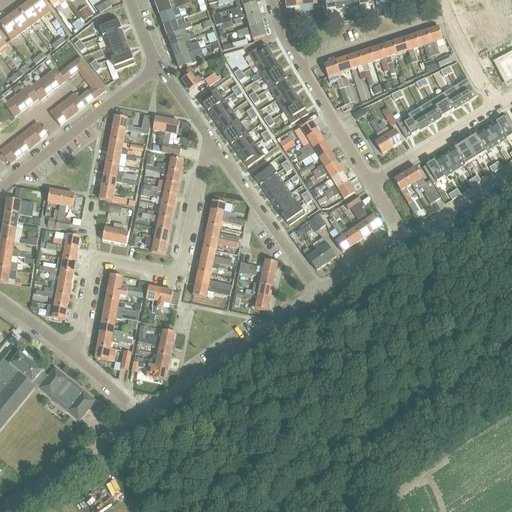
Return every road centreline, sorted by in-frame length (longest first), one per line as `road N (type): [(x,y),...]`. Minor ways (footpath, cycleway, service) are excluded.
road 1 (residential): [(79,356),(98,267),(175,274),(182,268),(202,163),(214,146)]
road 2 (track): [(280,511),(511,354)]
road 3 (residential): [(142,416),(322,291)]
road 4 (residential): [(322,291),(214,146)]
road 5 (residential): [(4,511),(142,416)]
road 6 (residential): [(300,68),(453,19)]
road 7 (residential): [(374,185),(498,106)]
road 8 (residential): [(374,185),(300,68)]
road 9 (residential): [(403,235),(425,232),(511,179)]
